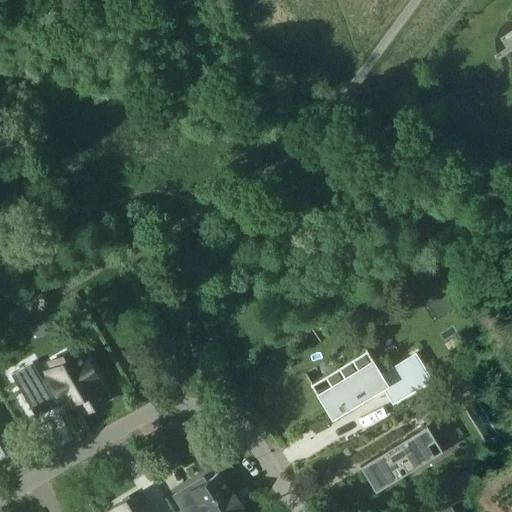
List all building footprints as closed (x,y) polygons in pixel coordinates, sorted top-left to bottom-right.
[(84,354),(81,356),(76,346),(50,361),(53,367),(46,371),(48,375),(42,379),(33,362),(11,374),(36,417),(71,397),(80,413),(106,398),(96,382),(99,380),(84,354)] [(386,385),(396,401),(432,380),(420,360),(419,360),(415,354),(408,358),(408,357),(381,374),(380,373),(372,359),(351,372),(351,371),(316,392),(327,410),(327,409),(332,417),(336,415),(382,387),(386,385)] [(433,411),(425,398),(410,408),(417,421),(433,411)] [(375,490),(442,450),(426,424),(359,465),(375,490)] [(230,493),(218,474),(205,481),(203,477),(174,495),(183,511),(241,511),(238,506),(241,504),(233,491),(230,493)] [(116,511),(151,511),(140,494),(130,500),(128,497),(115,505),(117,508),(115,509),(116,511)]
